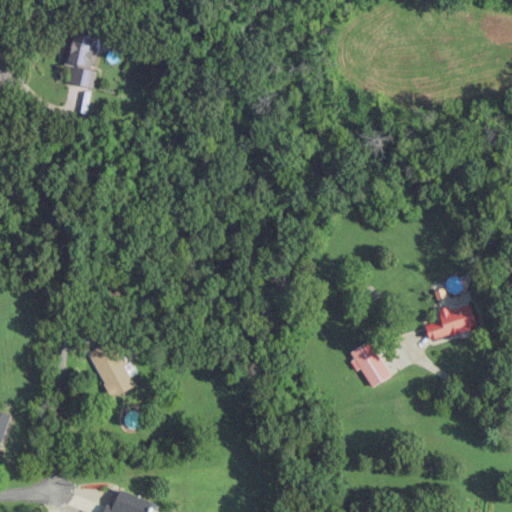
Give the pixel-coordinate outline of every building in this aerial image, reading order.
[(93,88),(97,70),(92,69),(99,37),(73,31),(66,65),(71,67),(68,82),(93,88)] [(440,320),(425,324),(428,339),(476,327),(470,304),(448,309),(448,306),(437,309),(440,320)] [(88,351),(110,398),(133,387),(111,340),(88,351)] [(390,376),(370,340),(348,352),(357,369),(361,368),(371,386),(390,376)] [(0,445),(0,446),(9,413),(0,410),(0,445)] [(149,511),(154,501),(120,488),(113,506),(106,504),(103,511),(149,511)]
